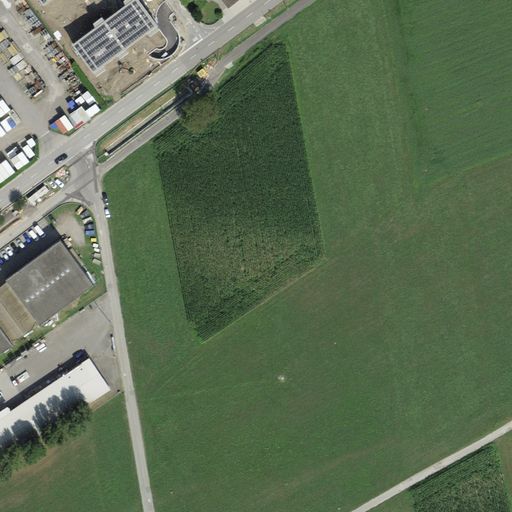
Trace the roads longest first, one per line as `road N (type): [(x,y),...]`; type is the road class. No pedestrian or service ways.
road 1 (unclassified): [(148,511),(92,177)]
road 2 (track): [(511,427),(362,511)]
road 3 (primary): [(77,144),(208,46)]
